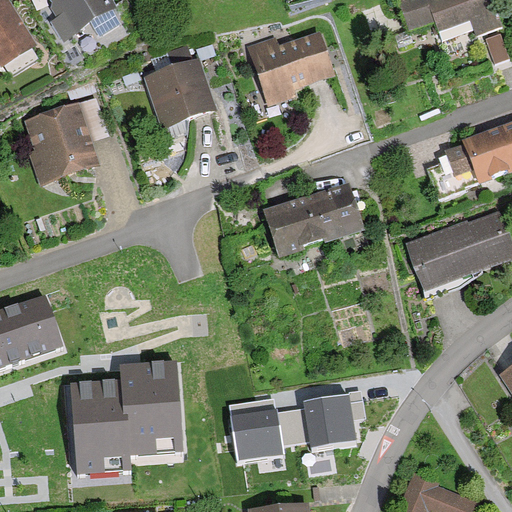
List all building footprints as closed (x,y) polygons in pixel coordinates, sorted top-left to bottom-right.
[(38,48),(8,0),(0,0),(0,65),(3,70),(5,68),(11,77),(40,60),(34,50),(38,48)] [(50,0),(53,4),(52,9),(58,19),(53,22),(66,42),(117,9),(111,0),(50,0)] [(399,0),(410,33),(438,23),(443,38),(438,40),(443,53),(451,55),(481,44),(479,38),(506,28),(495,0),(399,0)] [(247,48),(268,108),(296,99),(294,92),(335,78),(320,34),(279,48),(275,39),(247,48)] [(146,79),(163,131),(217,113),(207,82),(200,61),(146,79)] [(35,153),(31,154),(41,185),(98,166),(90,142),(108,136),(97,100),(26,123),(35,153)] [(511,174),(511,125),(481,137),(465,143),(467,147),(449,154),(452,162),(428,171),(439,202),(467,192),(466,189),(478,184),(479,187),(511,174)] [(263,212),(279,261),(306,253),(305,249),(325,242),(326,247),(366,234),(350,184),(313,196),(263,212)] [(468,223),(407,247),(428,303),(463,290),(483,275),(482,272),(511,260),(511,245),(500,214),(470,226),(468,223)] [(0,369),(62,349),(46,301),(0,316),(0,369)] [(124,384),(72,388),(79,477),(131,472),(130,458),(183,453),(176,366),(123,370),(124,384)] [(511,370),(502,377),(511,393),(511,370)] [(358,443),(352,397),(306,404),(307,414),(312,449),(358,443)] [(270,412),(233,418),(240,465),(285,458),(278,411),(270,412)] [(479,511),(482,504),(412,474),(395,511),(421,511),(422,511),(424,511),(479,511)]
